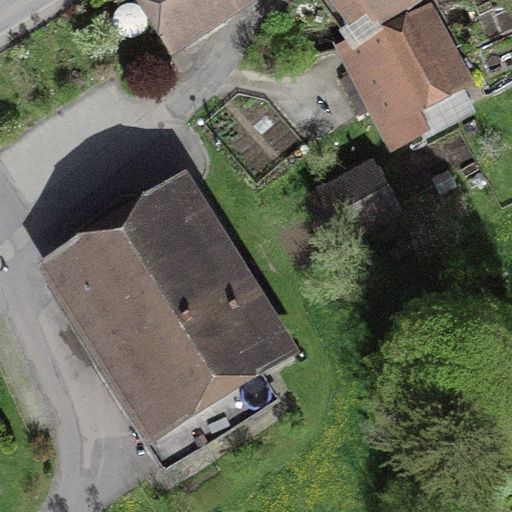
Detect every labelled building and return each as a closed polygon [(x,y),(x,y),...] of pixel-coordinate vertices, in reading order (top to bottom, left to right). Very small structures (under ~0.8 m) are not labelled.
[(195,36),(205,29),(199,21),(229,0),(152,0),(176,36),(189,27),(195,36)] [(380,25),(369,10),(383,0),(319,0),(351,45),(380,25)] [(425,26),(377,51),(411,116),(460,91),(425,26)] [(396,212),(373,169),(313,202),(336,244),(396,212)] [(154,406),(133,419),(164,469),(273,401),(250,365),(267,354),(173,204),(68,269),(154,406)]
